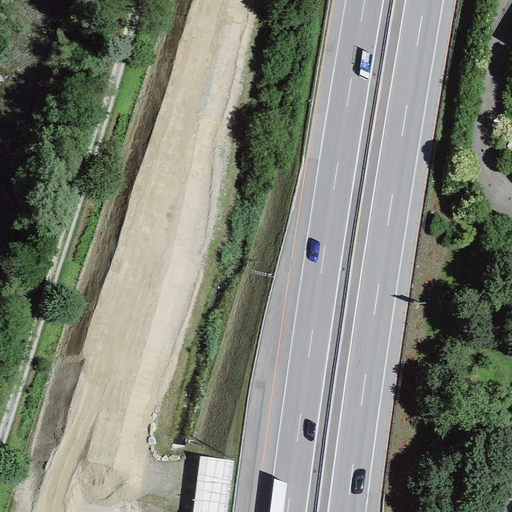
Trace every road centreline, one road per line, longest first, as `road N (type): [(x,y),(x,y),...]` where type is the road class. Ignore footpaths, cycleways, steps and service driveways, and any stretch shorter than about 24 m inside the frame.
road 1 (motorway): [(347,511),(425,0)]
road 2 (motorway): [(364,0),(288,511)]
road 3 (track): [(0,434),(138,0)]
